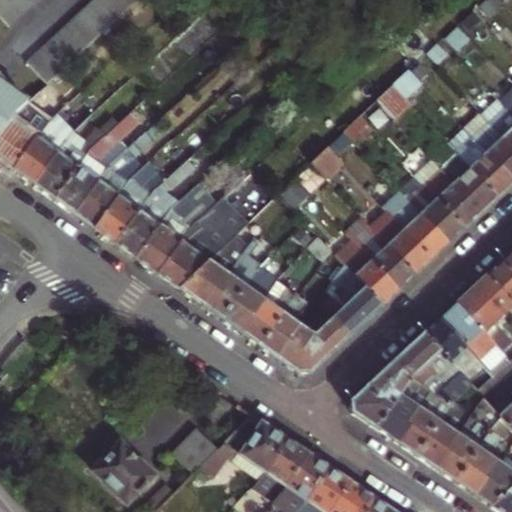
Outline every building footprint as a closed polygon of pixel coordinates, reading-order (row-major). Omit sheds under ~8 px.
[(0,0),(0,34),(37,0),(0,0)] [(95,0),(15,73),(35,95),(39,92),(132,4),(135,0),(95,0)] [(391,61),(375,76),(389,92),(405,77),(391,61)] [(0,130),(0,131),(7,123),(20,110),(31,99),(3,77),(0,74),(0,130)] [(375,76),(358,92),(377,112),(394,97),(389,92),(375,76)] [(0,166),(10,174),(43,129),(29,118),(47,100),(39,92),(35,95),(31,99),(20,110),(7,123),(0,131),(0,166)] [(341,108),(324,124),(337,138),(354,123),(341,108)] [(476,110),(471,115),(476,120),(480,115),(476,110)] [(135,124),(127,117),(96,146),(89,153),(50,204),(61,213),(70,220),(106,172),(112,167),(102,158),(117,141),(135,124)] [(50,120),(43,129),(10,174),(24,185),(31,190),(67,142),(70,137),(72,135),(51,119),(50,120)] [(511,133),(497,147),(511,162),(511,133)] [(458,137),(441,152),(491,207),(500,199),(508,191),(481,162),(458,137)] [(50,204),(89,153),(96,146),(88,138),(81,144),(76,149),(67,142),(31,190),(42,198),(50,204)] [(310,173),(327,158),(309,138),(293,154),(306,169),(310,173)] [(481,162),(508,191),(511,187),(511,162),(497,147),(481,162)] [(112,167),(106,172),(70,220),(84,230),(91,235),(128,185),(135,179),(125,169),(138,156),(130,150),(112,167)] [(491,207),(441,152),(424,168),(474,223),(483,215),(491,207)] [(289,184),(306,169),(293,154),(276,170),(289,184)] [(171,180),(146,203),(110,250),(121,258),(130,265),(165,220),(153,211),(165,196),(191,171),(186,165),(171,180)] [(465,232),(474,223),(424,168),(407,183),(458,238),(465,232)] [(274,172),(261,184),(273,197),(286,185),(274,172)] [(139,192),(128,185),(91,235),(103,244),(110,250),(146,203),(171,180),(164,174),(159,179),(156,177),(139,192)] [(391,199),(442,253),(449,246),(458,238),(407,183),(391,199)] [(142,274),(152,282),(191,231),(179,222),(204,198),(196,191),(177,209),(165,220),(130,265),(142,274)] [(153,211),(165,220),(177,209),(165,196),(153,211)] [(375,214),(379,218),(425,269),(434,261),(442,253),(391,199),(375,214)] [(222,203),(191,231),(152,282),(163,290),(173,298),(228,245),(213,229),(231,211),(222,203)] [(282,217),(274,225),(284,235),(292,228),(282,217)] [(379,218),(362,234),(408,284),(416,277),(425,269),(379,218)] [(408,284),(362,234),(353,223),(337,239),(343,246),(393,299),(402,290),(408,284)] [(297,225),(289,235),(304,248),(310,239),(297,225)] [(228,245),(173,298),(187,307),(197,314),(210,297),(207,295),(217,281),(222,280),(234,264),(232,262),(241,252),(231,242),(228,245)] [(206,321),(215,327),(253,274),(253,273),(256,271),(244,262),(252,250),(247,246),(241,252),(232,262),(234,264),(222,280),(217,281),(207,295),(210,297),(197,314),(206,321)] [(382,308),(393,299),(343,246),(327,261),(337,272),(376,314),(382,308)] [(511,253),(510,255),(502,263),(511,273),(511,253)] [(511,273),(502,263),(496,269),(488,276),(511,302),(511,273)] [(360,328),(376,314),(337,272),(324,290),(331,295),(329,299),(345,315),(340,319),(334,314),(325,323),(344,344),(360,328)] [(244,322),(270,287),(253,274),(215,327),(229,337),(236,342),(247,325),(244,322)] [(511,337),(500,324),(511,313),(511,302),(488,276),(482,282),(466,296),(458,304),(505,355),(511,348),(511,337)] [(290,301),(270,287),(244,322),(247,325),(236,342),(246,349),(253,354),(289,303),(290,301)] [(300,311),(289,303),(253,354),(264,362),(273,369),(285,352),(282,350),(293,334),(284,328),(290,325),(300,311)] [(325,323),(334,314),(322,303),(314,311),(325,323)] [(505,355),(458,304),(451,310),(441,319),(484,366),(488,370),(505,355)] [(479,370),(484,366),(441,319),(436,324),(422,337),(460,379),(475,366),(479,370)] [(320,366),(344,344),(325,323),(307,345),(293,334),(282,350),(285,352),(273,369),(285,377),(290,381),(302,381),(320,366)] [(448,406),(464,383),(460,379),(422,337),(408,350),(390,366),(410,381),(421,389),(428,394),(438,386),(447,392),(440,403),(446,408),(448,406)] [(150,347),(133,364),(148,379),(168,360),(150,347)] [(375,429),(410,381),(390,366),(352,401),(353,414),(367,423),(375,429)] [(406,428),(403,425),(414,409),(406,404),(413,400),(421,389),(410,381),(375,429),(386,436),(396,443),(406,428)] [(440,403),(428,394),(417,411),(414,409),(403,425),(406,428),(396,443),(409,451),(414,455),(446,408),(440,403)] [(222,409),(228,403),(225,401),(221,398),(216,403),(222,409)] [(497,419),(496,418),(481,402),(456,437),(468,444),(468,438),(476,427),(486,434),(497,419)] [(496,418),(497,419),(511,435),(511,406),(510,405),(503,411),(496,418)] [(446,454),(443,452),(455,436),(445,429),(450,427),(459,414),(448,406),(446,408),(414,455),(427,464),(435,470),(446,454)] [(245,443),(259,425),(242,413),(229,428),(245,443)] [(276,437),(262,427),(239,450),(232,458),(214,476),(226,487),(237,469),(270,490),(276,484),(298,452),(281,441),(276,437)] [(446,454),(435,470),(446,477),(453,482),(486,434),(476,427),(468,438),(468,444),(456,437),(455,436),(443,452),(446,454)] [(484,480),(480,477),(492,461),(483,455),(488,452),(496,440),(486,434),(453,482),(466,491),(473,496),(484,480)] [(214,440),(191,465),(208,482),(214,476),(232,458),(214,440)] [(276,484),(296,497),(318,466),(311,461),(298,452),(276,484)] [(125,511),(140,511),(161,490),(128,459),(100,489),(125,511)] [(511,468),(508,472),(495,463),(492,461),(480,477),(484,480),(473,496),(482,502),(488,506),(504,493),(511,486),(511,468)] [(315,511),(316,510),(338,480),(331,475),(318,466),(296,497),(296,498),(283,511),(315,511)] [(348,511),(360,495),(352,489),(338,480),(316,510),(315,511),(348,511)] [(270,490),(263,498),(280,511),(283,511),(296,498),(296,497),(276,484),(270,490)] [(511,511),(511,486),(504,493),(488,506),(496,511),(511,511)] [(384,511),(385,511),(376,506),(360,495),(348,511),(384,511)]
